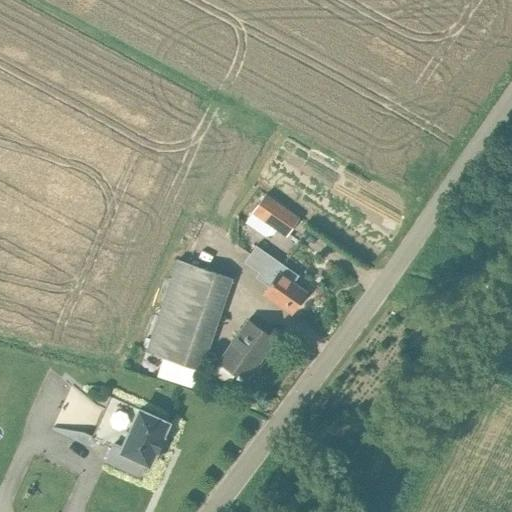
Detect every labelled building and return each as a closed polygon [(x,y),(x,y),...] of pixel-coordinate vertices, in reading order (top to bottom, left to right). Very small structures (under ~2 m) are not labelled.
[(265,193),(245,223),(265,236),(272,235),(276,230),(286,237),(299,217),(265,193)] [(258,271),(255,276),(267,284),(262,293),(277,304),(291,313),(307,292),(293,282),(298,275),(255,244),(243,260),(258,271)] [(176,258),(144,351),(163,358),(156,376),(196,390),(201,370),(232,278),(176,258)] [(245,380),(273,339),(247,320),(218,361),(219,362),(215,370),(216,374),(223,379),(231,378),(235,373),(245,380)] [(102,409),(90,433),(113,444),(105,461),(139,476),(145,463),(149,465),(155,451),(157,452),(163,438),(161,437),(168,423),(139,410),(133,423),(102,409)]
